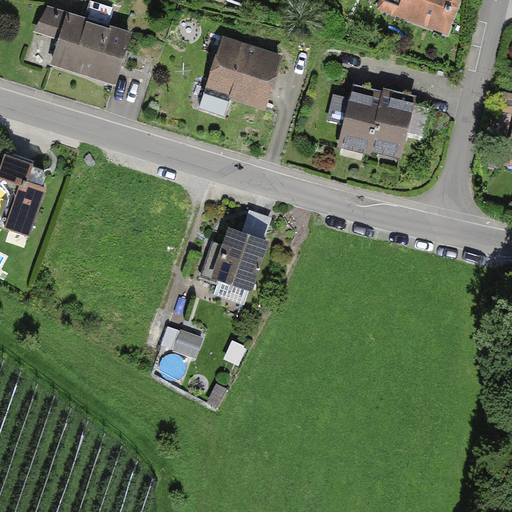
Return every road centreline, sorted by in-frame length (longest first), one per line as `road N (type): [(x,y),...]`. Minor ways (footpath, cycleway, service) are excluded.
road 1 (residential): [(0,102),(445,231)]
road 2 (residential): [(445,231),(496,0)]
